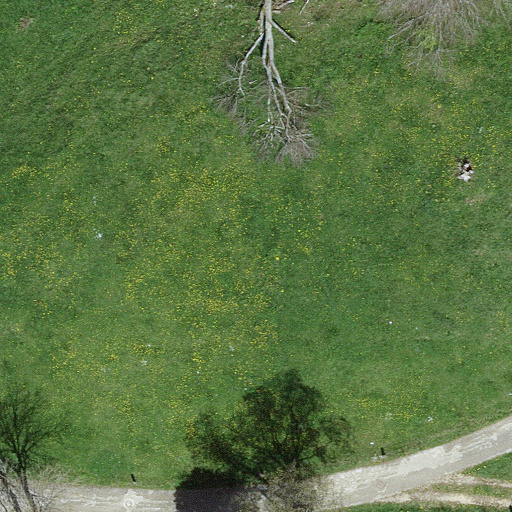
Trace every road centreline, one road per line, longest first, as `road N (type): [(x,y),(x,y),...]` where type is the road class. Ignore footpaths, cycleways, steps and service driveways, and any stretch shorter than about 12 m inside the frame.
road 1 (track): [(511,432),(388,485),(154,507),(0,497)]
road 2 (track): [(388,485),(511,498)]
